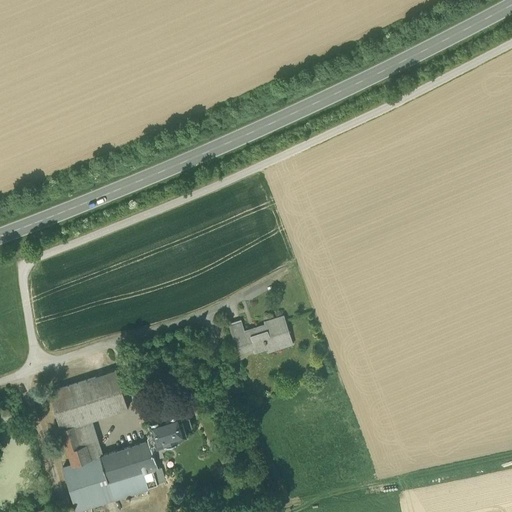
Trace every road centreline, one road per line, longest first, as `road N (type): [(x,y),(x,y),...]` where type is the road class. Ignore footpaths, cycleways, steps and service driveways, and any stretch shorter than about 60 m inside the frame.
road 1 (track): [(511,44),(209,189),(30,261),(22,271),(36,366)]
road 2 (primary): [(0,236),(188,160),(511,5)]
road 3 (track): [(511,455),(285,504),(203,315)]
road 4 (unclassified): [(288,270),(203,315),(0,380)]
